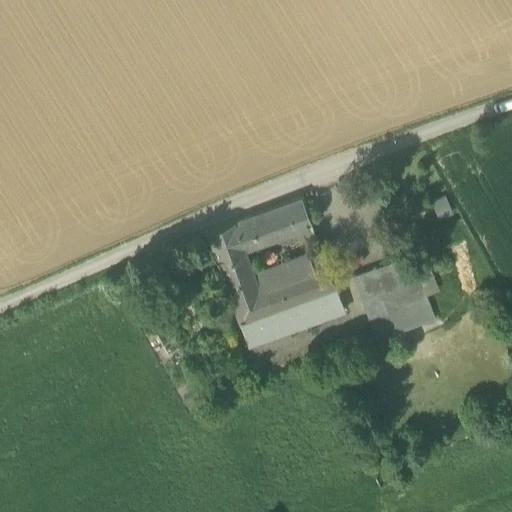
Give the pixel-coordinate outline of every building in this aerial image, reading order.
[(453,216),(445,198),(430,204),(438,222),(453,216)] [(301,201),(234,226),(245,253),(312,228),(301,201)] [(420,204),(425,224),(435,222),(429,202),(420,204)] [(252,273),(245,253),(234,226),(206,236),(223,283),(252,273)] [(321,254),(263,277),(267,289),(326,267),(321,254)] [(352,280),(370,326),(388,319),(429,306),(426,299),(418,277),(411,259),(352,280)] [(326,267),(267,289),(277,315),(336,293),(326,267)] [(418,277),(426,299),(439,294),(431,272),(418,277)] [(240,329),(277,315),(267,289),(263,277),(252,273),(223,283),(240,329)] [(344,315),(336,293),(277,315),(240,329),(248,350),(293,333),(293,334),(344,315)] [(388,319),(394,337),(435,322),(429,306),(388,319)] [(376,344),(394,337),(388,319),(370,326),(376,344)]
